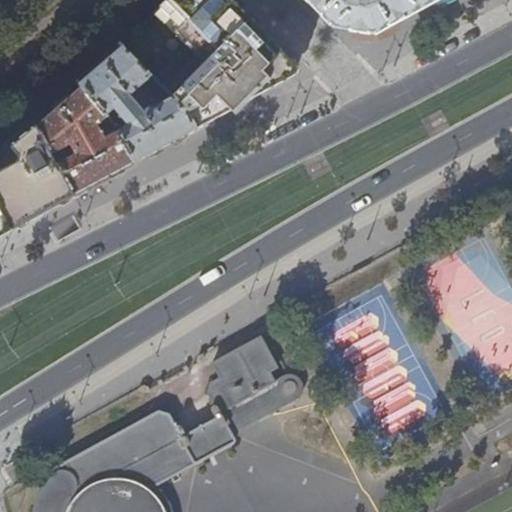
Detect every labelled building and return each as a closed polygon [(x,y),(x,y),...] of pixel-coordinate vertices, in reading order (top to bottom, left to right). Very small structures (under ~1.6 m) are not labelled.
[(271,87),(294,74),(296,74),(299,74),(301,71),(301,67),(299,63),(298,61),(252,13),(239,0),(162,0),(156,7),(205,59),(169,93),(185,110),(198,130),(249,102),(263,94),(271,87)] [(436,0),(308,0),(335,27),(375,33),(388,26),(418,10),(436,0)] [(115,107),(129,123),(119,132),(137,163),(165,148),(198,130),(185,110),(169,93),(125,46),(81,84),(83,86),(107,114),(115,107)] [(108,116),(107,114),(83,86),(73,95),(70,92),(59,102),(58,106),(57,106),(58,108),(38,126),(77,195),(104,181),(137,163),(119,132),(119,131),(105,138),(103,134),(104,133),(102,130),(105,127),(101,122),(108,116)] [(21,161),(0,173),(0,205),(14,230),(44,213),(77,195),(38,126),(24,138),(21,134),(10,143),(21,155),(21,161)] [(0,237),(14,230),(0,205),(0,237)] [(163,511),(159,504),(147,492),(234,444),(236,442),(236,440),(233,434),(298,399),(302,394),(303,393),(304,388),(303,382),(300,377),(296,375),(292,374),(286,375),(274,381),(269,371),(277,367),(260,336),(213,363),(220,377),(211,383),(209,394),(214,406),(213,407),(213,410),(216,418),(186,435),(182,428),(179,427),(177,428),(170,415),(159,412),(52,471),(55,476),(40,499),(35,511),(163,511)]
